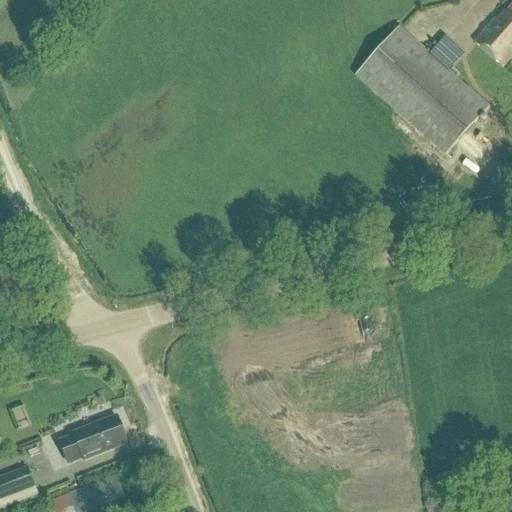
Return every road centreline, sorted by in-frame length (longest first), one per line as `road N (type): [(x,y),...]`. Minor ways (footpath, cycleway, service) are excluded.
road 1 (tertiary): [(106,326),(511,225)]
road 2 (residential): [(106,326),(35,231),(0,147)]
road 3 (unclassified): [(194,511),(127,355),(106,326)]
